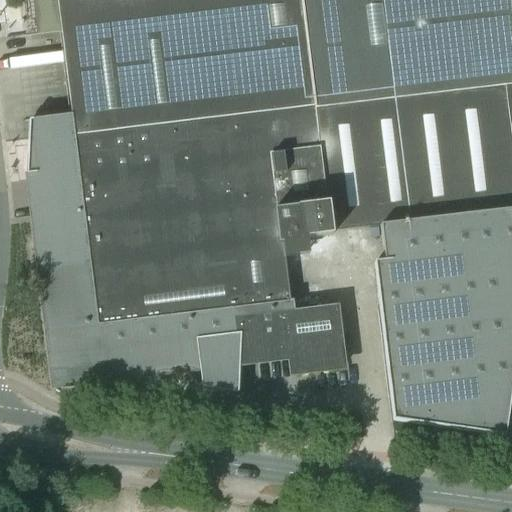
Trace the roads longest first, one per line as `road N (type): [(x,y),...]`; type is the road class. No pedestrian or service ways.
road 1 (tertiary): [(511,504),(199,460)]
road 2 (tertiary): [(199,460),(0,415)]
road 3 (tertiary): [(0,451),(199,460)]
